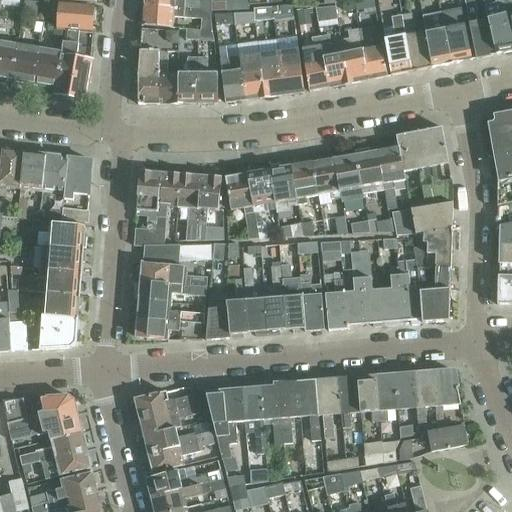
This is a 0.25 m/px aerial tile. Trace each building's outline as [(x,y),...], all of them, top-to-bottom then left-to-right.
[(1,0),(1,5),(19,9),(20,0),(1,0)] [(143,0),(143,6),(199,11),(211,18),(211,2),(172,0),(143,0)] [(249,9),(249,6),(248,0),(226,0),(227,2),(227,11),(249,9)] [(373,0),(358,0),(354,1),(355,3),(356,10),(375,6),(373,0)] [(467,0),(465,1),(476,59),(496,55),(488,21),(478,23),(473,0),(467,0)] [(488,21),(496,55),(511,52),(511,43),(501,0),(494,0),(495,4),(485,6),(488,21)] [(501,0),(511,43),(511,5),(511,1),(508,2),(507,0),(501,0)] [(38,3),(24,2),(21,20),(35,22),(36,16),(38,3)] [(227,2),(211,2),(211,11),(227,11),(227,2)] [(58,26),(65,27),(91,31),(92,20),(94,20),(95,10),(93,10),(93,8),(60,5),(59,16),(51,16),(52,4),(44,3),(43,17),(49,18),(49,24),(58,25),(58,26)] [(171,28),(172,17),(172,16),(200,17),(199,32),(211,33),(211,18),(199,11),(143,6),(141,26),(171,28)] [(273,8),(272,8),(273,20),(293,17),(292,7),(286,7),(283,7),(273,8)] [(272,8),(254,9),(254,14),(255,22),(273,20),(272,8)] [(315,10),(317,24),(337,20),(335,8),(315,10)] [(311,25),(309,11),(297,13),(299,27),(311,25)] [(443,13),(453,64),(472,61),(465,26),(456,28),(453,11),(443,13)] [(425,34),(431,68),(453,64),(443,13),(443,12),(422,16),(425,34)] [(245,15),(233,15),(235,25),(255,22),(254,14),(245,15)] [(235,26),(235,25),(233,15),(213,17),(215,28),(235,26)] [(402,20),(411,72),(431,68),(425,34),(415,35),(411,18),(402,20)] [(385,41),(392,76),(411,72),(402,20),(392,22),(395,39),(385,41)] [(60,54),(54,88),(53,95),(85,100),(90,62),(93,31),(91,31),(65,27),(64,30),(63,38),(60,54)] [(54,29),(53,36),(63,38),(64,30),(54,29)] [(368,81),(388,77),(382,47),(372,49),(368,29),(358,30),(368,81)] [(340,40),(341,43),(349,85),(368,81),(358,30),(347,33),(348,39),(340,40)] [(157,32),(141,31),(140,47),(137,75),(137,105),(157,105),(157,32)] [(197,31),(186,31),(186,41),(197,41),(197,31)] [(213,43),(211,33),(199,32),(197,31),(197,41),(197,42),(213,43)] [(157,32),(157,105),(176,105),(177,76),(167,76),(167,54),(177,54),(177,34),(157,32)] [(328,36),(320,37),(330,89),(349,85),(341,43),(330,45),(328,36)] [(330,89),(320,37),(311,38),(312,48),(302,49),(310,93),(324,90),(330,89)] [(11,80),(16,47),(0,43),(0,80),(6,82),(10,80),(11,80)] [(33,84),(38,50),(16,47),(11,80),(12,80),(14,83),(20,84),(22,82),(33,84)] [(54,88),(60,54),(38,50),(33,84),(54,88)] [(298,50),(278,53),(284,96),(304,94),(298,50)] [(258,55),(264,99),(284,96),(278,53),(258,55)] [(258,55),(239,57),(245,101),(264,99),(258,55)] [(245,101),(239,57),(219,60),(225,104),(245,101)] [(177,76),(176,105),(196,105),(197,58),(188,58),(188,76),(177,76)] [(197,58),(196,105),(217,105),(217,76),(207,76),(207,58),(197,58)] [(511,113),(488,118),(500,181),(511,178),(511,113)] [(436,206),(453,204),(453,190),(452,181),(442,183),(439,166),(448,164),(442,128),(423,131),(436,206)] [(423,131),(398,136),(399,145),(404,172),(419,169),(426,208),(436,206),(423,131)] [(405,180),(404,172),(399,145),(387,147),(388,150),(378,152),(385,189),(388,209),(398,207),(394,182),(405,180)] [(385,189),(378,152),(369,153),(369,150),(359,152),(359,155),(357,155),(363,188),(364,193),(385,189)] [(0,186),(20,189),(24,156),(24,154),(1,152),(0,163),(0,186)] [(363,188),(357,155),(356,156),(353,153),(345,154),(345,157),(336,159),(342,197),(353,195),(352,189),(363,188)] [(20,191),(42,194),(46,157),(31,155),(31,156),(24,156),(20,189),(20,191)] [(42,194),(64,196),(68,161),(60,160),(60,158),(46,157),(42,194)] [(331,199),(342,197),(336,159),(326,160),(323,158),(317,159),(315,162),(314,163),(319,196),(331,193),(331,199)] [(68,159),(68,161),(64,196),(63,201),(75,202),(75,196),(89,197),(90,179),(90,178),(92,162),(68,159)] [(301,165),(292,166),(298,205),(310,203),(309,197),(319,196),(314,163),(311,163),(311,160),(300,162),(301,165)] [(298,205),(292,166),(282,168),(280,165),(274,167),(272,170),(270,170),(276,203),(287,201),(288,207),(298,205)] [(266,205),(276,203),(270,170),(248,174),(255,212),(267,210),(266,205)] [(155,247),(160,175),(153,174),(153,172),(140,171),(140,173),(138,173),(136,205),(135,217),(146,218),(145,230),(135,229),(134,247),(144,247),(155,247)] [(178,208),(180,176),(178,176),(177,173),(171,173),(169,175),(160,175),(155,247),(164,247),(167,207),(178,208)] [(180,176),(178,208),(188,209),(186,240),(196,241),(201,178),(190,177),(190,174),(181,174),(181,176),(180,176)] [(257,223),(255,212),(248,174),(224,179),(228,212),(239,209),(241,209),(242,215),(245,214),(249,240),(259,240),(257,223)] [(201,178),(196,241),(206,242),(208,211),(218,211),(221,179),(201,178)] [(500,227),(511,224),(511,178),(500,181),(500,206),(500,227)] [(25,220),(27,203),(19,202),(17,219),(25,220)] [(392,214),(396,234),(396,236),(420,234),(424,233),(452,226),(452,224),(453,204),(436,206),(426,208),(392,214)] [(50,210),(49,219),(61,220),(62,211),(50,210)] [(62,211),(61,220),(87,223),(88,212),(62,210),(62,211)] [(335,219),(338,236),(347,235),(344,217),(335,219)] [(369,221),(371,235),(392,234),(390,220),(376,223),(376,220),(369,221)] [(352,235),(371,235),(369,221),(351,225),(352,235)] [(262,222),(257,223),(259,240),(268,239),(265,224),(262,222)] [(312,222),(301,224),(302,238),(314,238),(312,222)] [(85,227),(50,224),(50,232),(53,232),(51,247),(83,249),(83,248),(86,248),(86,238),(84,237),(85,227)] [(292,226),(293,238),(302,238),(301,224),(292,226)] [(511,224),(500,227),(499,242),(511,242),(511,224)] [(414,246),(416,267),(451,268),(452,226),(424,233),(423,240),(417,239),(417,246),(414,246)] [(397,241),(384,241),(384,252),(398,251),(397,241)] [(499,263),(500,263),(511,263),(511,242),(499,242),(499,263)] [(317,243),(298,245),(299,256),(318,254),(317,243)] [(322,244),(323,253),(342,252),(342,245),(342,243),(322,244)] [(46,270),(81,273),(82,262),(84,262),(85,252),(83,252),(83,249),(51,247),(42,246),(40,270),(46,270)] [(144,247),(143,263),(143,264),(140,264),(139,273),(142,273),(141,281),(207,288),(208,278),(186,276),(187,267),(178,266),(179,261),(213,261),(213,246),(164,247),(155,247),(144,247)] [(215,246),(213,261),(223,262),(225,246),(215,246)] [(238,247),(228,246),(228,260),(238,260),(238,247)] [(261,247),(248,247),(249,256),(262,255),(261,247)] [(361,253),(367,325),(374,324),(374,328),(387,327),(384,291),(374,291),(372,262),(371,251),(361,252),(361,253)] [(355,293),(346,294),(348,330),(359,329),(358,326),(367,325),(361,253),(354,253),(355,263),(353,264),(355,293)] [(412,325),(423,324),(421,288),(418,288),(417,275),(410,275),(409,261),(399,262),(400,269),(404,322),(412,322),(412,325)] [(511,263),(500,263),(500,276),(511,276),(511,263)] [(282,267),(287,332),(294,331),(294,334),(305,333),(302,297),(293,298),(291,266),(282,267)] [(10,267),(11,275),(21,276),(22,268),(10,267)] [(287,332),(282,267),(272,268),(275,299),(265,300),(268,336),(280,335),(280,332),(287,332)] [(418,288),(421,288),(450,289),(451,273),(451,268),(416,267),(417,275),(418,288)] [(245,276),(250,334),(256,334),(256,337),(268,336),(265,300),(264,287),(255,288),(254,269),(244,270),(245,276)] [(392,290),(384,291),(387,327),(397,326),(396,323),(404,322),(400,269),(391,269),(392,290)] [(48,294),(80,297),(80,294),(82,292),(83,286),(81,284),(81,273),(46,270),(46,279),(49,279),(48,294)] [(348,330),(346,294),(344,274),(335,275),(335,277),(330,277),(330,283),(335,283),(336,295),(326,296),(329,331),(348,330)] [(310,275),(301,276),(302,297),(305,333),(325,332),(321,285),(311,286),(310,275)] [(227,304),(230,339),(244,338),(243,335),(250,334),(245,276),(236,277),(238,303),(227,304)] [(511,276),(500,276),(498,276),(498,305),(511,305),(511,276)] [(207,288),(141,281),(140,300),(172,303),(173,294),(206,297),(207,288)] [(421,288),(423,324),(449,322),(450,289),(421,288)] [(42,316),(78,319),(79,309),(81,306),(81,301),(79,299),(80,297),(48,294),(46,308),(27,306),(26,315),(42,316)] [(220,309),(209,310),(206,341),(230,339),(227,304),(227,296),(220,296),(220,309)] [(138,319),(204,325),(205,314),(171,311),(172,303),(140,300),(138,319)] [(26,323),(26,315),(9,313),(9,320),(11,352),(28,351),(26,323)] [(72,348),(76,344),(78,319),(42,316),(40,350),(72,348)] [(181,341),(202,341),(204,325),(138,319),(137,326),(135,326),(134,335),(137,335),(136,338),(169,341),(170,331),(182,332),(181,341)] [(0,352),(11,352),(9,320),(0,320),(0,352)] [(435,374),(437,408),(439,431),(452,429),(451,419),(445,420),(444,407),(460,406),(454,372),(450,372),(448,371),(443,371),(441,373),(435,374)] [(437,408),(435,374),(430,374),(430,372),(419,373),(419,375),(414,375),(417,409),(419,434),(423,433),(423,434),(427,434),(425,409),(437,408)] [(395,375),(398,411),(417,409),(414,375),(404,376),(404,374),(395,375)] [(398,411),(395,375),(383,376),(383,378),(377,378),(381,422),(388,422),(388,412),(398,411)] [(366,377),(358,378),(361,414),(371,413),(372,423),(381,422),(377,378),(368,379),(366,377)] [(340,381),(342,415),(343,430),(351,429),(349,415),(361,414),(358,378),(346,379),(346,381),(340,381)] [(342,415),(340,381),(337,382),(337,380),(320,381),(325,440),(334,439),(332,416),(342,415)] [(311,442),(321,442),(316,381),(297,382),(300,419),(309,418),(311,442)] [(297,382),(279,384),(283,445),(293,444),(291,420),(300,419),(297,382)] [(283,445),(279,384),(260,385),(263,422),(272,421),(273,445),(283,445)] [(242,386),(244,423),(245,435),(255,434),(256,455),(265,455),(263,422),(260,385),(242,386)] [(244,423),(242,386),(224,387),(228,435),(229,444),(238,443),(237,424),(244,423)] [(232,457),(229,444),(228,435),(224,387),(205,389),(208,402),(211,411),(217,436),(222,456),(223,460),(232,457)] [(138,412),(140,419),(208,402),(205,389),(191,389),(192,396),(169,402),(167,393),(135,400),(136,403),(134,403),(136,413),(138,412)] [(74,401),(68,397),(40,399),(44,414),(27,418),(23,400),(2,401),(9,431),(77,415),(74,401)] [(144,435),(145,438),(176,430),(174,421),(211,411),(208,402),(140,419),(142,426),(140,426),(142,436),(144,435)] [(9,431),(11,440),(31,435),(32,436),(48,432),(51,441),(82,433),(81,431),(83,428),(81,423),(79,421),(77,415),(9,431)] [(412,426),(399,427),(400,438),(413,436),(412,426)] [(430,442),(432,453),(466,446),(466,443),(467,443),(466,434),(464,434),(463,428),(464,428),(464,427),(452,429),(439,431),(427,434),(423,434),(424,438),(418,439),(419,444),(430,442)] [(145,438),(149,456),(213,440),(211,432),(195,436),(195,434),(178,438),(176,430),(145,438)] [(82,433),(51,441),(53,449),(20,458),(22,467),(30,465),(41,462),(55,459),(86,452),(84,444),(87,444),(84,434),(82,435),(82,433)] [(153,471),(154,474),(185,466),(182,457),(200,453),(199,452),(203,451),(203,447),(214,444),(213,440),(149,456),(151,462),(149,463),(151,471),(153,471)] [(401,462),(414,460),(414,456),(412,440),(404,442),(400,452),(401,462)] [(45,481),(60,477),(91,469),(90,467),(92,465),(90,459),(88,458),(86,452),(55,459),(41,462),(45,481)] [(395,452),(383,453),(384,464),(396,462),(395,452)] [(384,464),(383,453),(364,455),(365,467),(384,464)] [(358,457),(346,459),(347,470),(359,467),(358,457)] [(334,472),(347,470),(346,459),(326,462),(327,472),(334,472)] [(414,463),(395,466),(397,474),(416,471),(414,463)] [(30,465),(22,467),(24,474),(31,472),(30,465)] [(378,479),(392,476),(397,475),(397,474),(395,466),(376,469),(378,479)] [(360,483),(378,479),(376,469),(358,472),(360,482),(360,483)] [(152,499),(224,481),(221,471),(186,479),(184,470),(147,479),(148,481),(146,485),(147,489),(150,491),(152,499)] [(248,471),(249,486),(267,483),(266,470),(248,471)] [(340,475),(342,486),(360,482),(358,472),(340,475)] [(32,508),(96,493),(94,485),(97,484),(94,475),(92,475),(91,473),(60,481),(63,490),(29,498),(32,508)] [(322,477),(324,487),(326,496),(344,492),(342,486),(340,475),(322,477)] [(227,478),(229,489),(244,486),(243,476),(227,478)] [(303,480),(306,492),(324,487),(322,477),(303,480)] [(18,511),(28,510),(20,479),(7,482),(10,494),(0,496),(3,511),(18,511)] [(176,511),(187,509),(185,501),(226,490),(224,481),(152,499),(153,503),(151,504),(153,511),(176,511)] [(281,484),(263,488),(266,500),(284,496),(281,484)] [(290,485),(283,487),(285,493),(292,491),(290,485)] [(232,502),(234,502),(248,500),(246,492),(245,489),(244,486),(229,489),(232,502)] [(414,511),(426,511),(420,487),(409,490),(414,511)] [(251,491),(246,492),(248,500),(249,508),(267,504),(266,500),(263,488),(251,491)] [(68,511),(90,511),(101,510),(100,508),(102,507),(100,497),(98,498),(96,493),(32,508),(32,511),(51,511),(67,508),(68,511)] [(384,501),(386,511),(406,511),(405,505),(395,507),(392,495),(383,498),(384,501)] [(376,511),(386,511),(384,501),(379,502),(380,507),(375,508),(376,511)]
